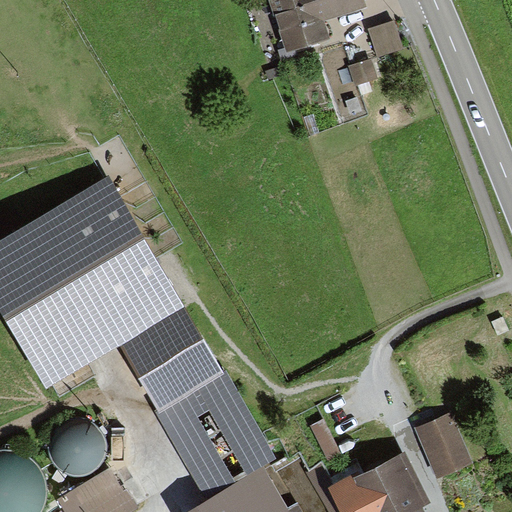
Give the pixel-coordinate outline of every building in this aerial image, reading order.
[(321,16),(363,2),(362,0),(268,0),(283,44),(326,30),(321,16)] [(391,17),(364,26),(374,55),(400,47),(391,17)] [(367,58),(344,66),(351,85),(374,77),(367,58)] [(108,179),(0,240),(0,304),(48,388),(120,345),(185,307),(108,179)] [(120,345),(207,497),(276,459),(227,372),(223,374),(185,307),(120,345)] [(417,431),(437,477),(470,462),(450,416),(417,431)] [(97,428),(89,422),(80,419),(70,420),(61,423),(54,430),(49,438),(47,448),(49,457),(53,466),(61,472),(69,476),(79,476),(88,474),(95,469),(101,462),(104,453),(105,444),(102,435),(97,428)] [(330,420),(315,426),(328,459),(343,452),(330,420)] [(0,511),(38,511),(43,502),(45,488),(42,475),(36,463),(25,454),(13,449),(0,448),(0,511)] [(424,511),(423,509),(431,504),(406,452),(355,481),(351,476),(328,487),(341,511),(424,511)] [(114,466),(75,487),(88,511),(125,511),(136,506),(114,466)] [(301,511),(297,503),(288,509),(265,470),(190,511),(301,511)]
